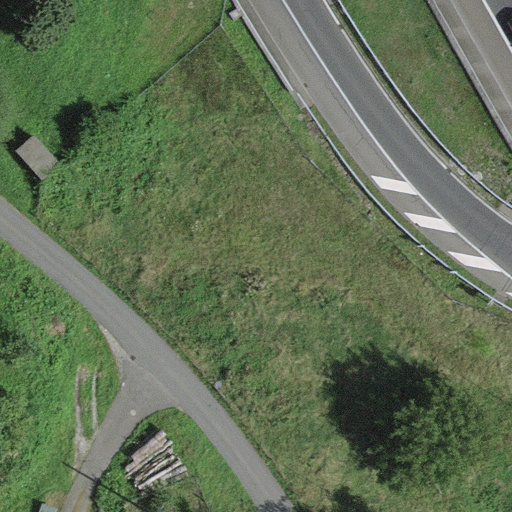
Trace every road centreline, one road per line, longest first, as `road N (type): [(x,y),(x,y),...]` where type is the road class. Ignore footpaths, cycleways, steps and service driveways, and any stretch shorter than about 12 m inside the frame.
road 1 (unclassified): [(278,511),(181,383),(93,294),(0,217)]
road 2 (motorway): [(305,0),(416,165),(511,252)]
